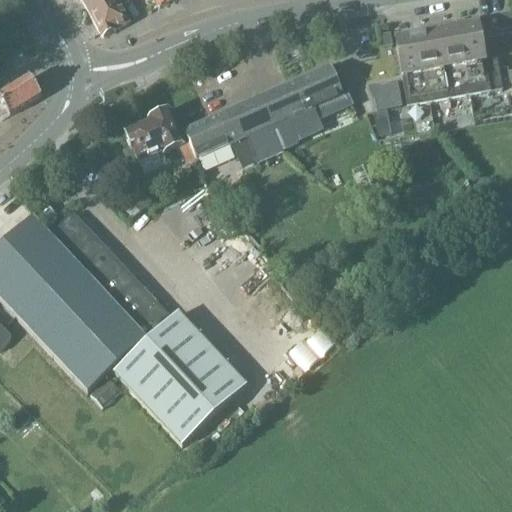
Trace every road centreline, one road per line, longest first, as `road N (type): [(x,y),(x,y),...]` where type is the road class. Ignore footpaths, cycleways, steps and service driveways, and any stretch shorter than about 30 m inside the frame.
road 1 (tertiary): [(71,72),(138,61),(251,19),(361,0)]
road 2 (tertiary): [(0,176),(56,124),(71,72)]
